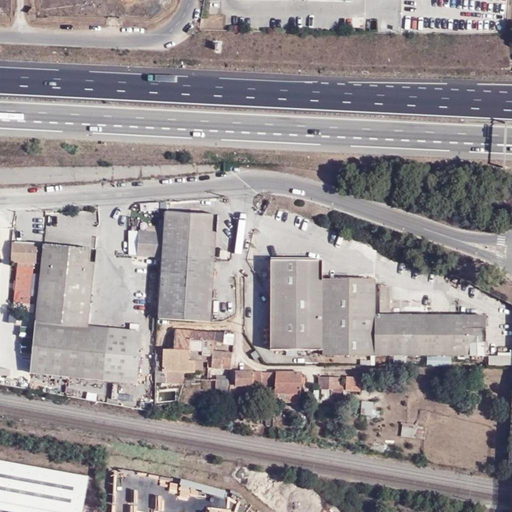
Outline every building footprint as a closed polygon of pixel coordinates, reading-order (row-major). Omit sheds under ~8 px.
[(166,212),(163,232),(161,258),(159,319),(211,322),(215,255),(217,216),(166,212)] [(161,258),(163,232),(129,229),(127,255),(161,258)] [(96,252),(44,247),(31,374),(138,385),(143,332),(88,327),(96,252)] [(322,356),(485,356),(485,349),(486,316),(375,315),(375,281),(323,280),(323,261),(271,260),(270,351),(322,351),(322,356)] [(17,269),(14,303),(30,305),(33,271),(17,269)] [(35,316),(10,313),(9,329),(23,330),(20,352),(31,353),(35,316)] [(175,329),(174,350),(190,350),(202,351),(202,356),(210,357),(214,357),(214,352),(214,342),(223,344),(226,332),(175,329)] [(174,350),(155,350),(155,382),(166,383),(167,371),(185,373),(195,373),(195,371),(195,361),(189,361),(190,350),(174,350)] [(202,351),(190,350),(189,361),(195,361),(195,371),(204,371),(203,362),(209,362),(210,357),(202,356),(202,351)] [(31,353),(20,352),(18,375),(23,375),(22,387),(28,388),(31,353)] [(231,369),(233,354),(214,352),(214,357),(210,357),(209,362),(209,368),(231,369)] [(17,374),(0,370),(0,384),(14,387),(17,374)] [(167,371),(166,383),(166,384),(180,385),(180,380),(185,379),(185,373),(167,371)] [(230,393),(229,394),(235,394),(235,396),(244,396),(244,399),(256,399),(256,389),(253,388),(253,385),(262,385),(262,393),(274,393),(276,372),(235,372),(235,388),(230,388),(230,393)] [(274,393),(274,402),(300,403),(300,399),(301,399),(303,372),(276,372),(274,393)] [(318,377),(318,389),(361,391),(361,378),(347,378),(346,385),(340,385),(340,377),(318,377)] [(216,380),(215,392),(230,393),(230,388),(230,381),(228,381),(217,380),(216,380)] [(451,385),(451,394),(465,394),(465,385),(451,385)] [(211,400),(229,401),(229,394),(230,393),(215,392),(211,398),(211,400)] [(372,415),(374,401),(365,400),(363,414),(372,415)] [(425,439),(427,426),(402,422),(400,436),(425,439)] [(82,511),(89,477),(0,460),(0,510),(10,511),(82,511)]
